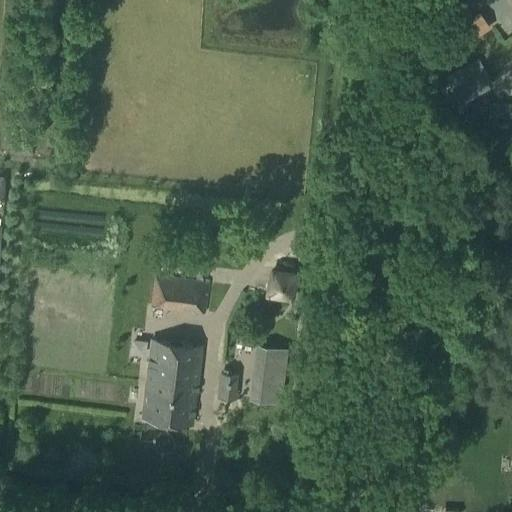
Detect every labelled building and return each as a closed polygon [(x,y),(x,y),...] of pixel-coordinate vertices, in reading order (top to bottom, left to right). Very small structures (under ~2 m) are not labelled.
[(468,21),(460,26),(471,42),(489,30),(479,14),(468,21)] [(511,105),(486,104),(485,118),(511,119),(511,105)] [(294,302),(299,271),(268,266),(263,297),(294,302)] [(201,313),(207,284),(155,278),(150,306),(201,313)] [(191,423),(200,348),(151,342),(142,417),(191,423)] [(259,345),(253,398),(278,401),(284,348),(259,345)] [(231,374),(231,371),(224,370),(224,373),(222,373),(219,396),(234,398),(236,378),(236,375),(231,374)]
